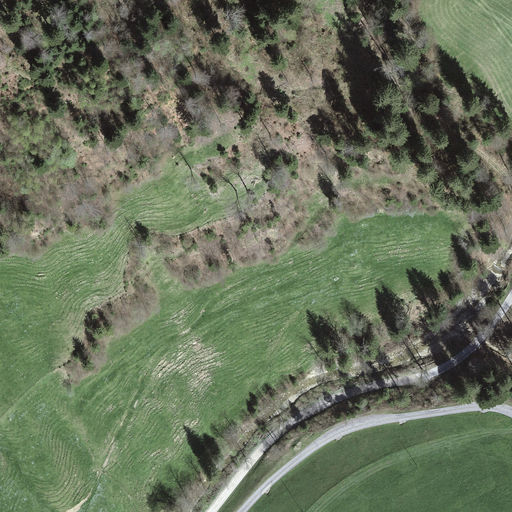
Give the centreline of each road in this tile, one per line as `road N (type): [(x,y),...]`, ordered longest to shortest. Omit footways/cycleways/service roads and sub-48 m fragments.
road 1 (track): [(211,511),(302,413),(441,369),(470,349),(511,297)]
road 2 (track): [(511,411),(482,406),(341,428),(297,457),(241,511)]
road 3 (track): [(342,0),(365,46),(402,89),(511,181)]
